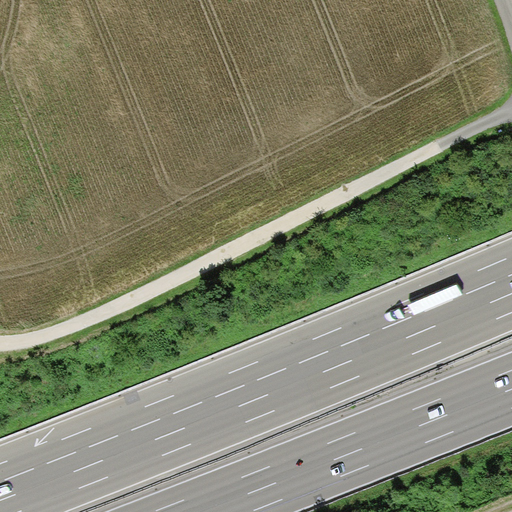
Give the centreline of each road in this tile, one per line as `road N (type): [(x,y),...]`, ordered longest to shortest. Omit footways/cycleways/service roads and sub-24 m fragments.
road 1 (motorway): [(511,283),(0,490)]
road 2 (track): [(0,325),(28,328),(116,295),(511,128)]
road 3 (motorway): [(199,511),(511,388)]
